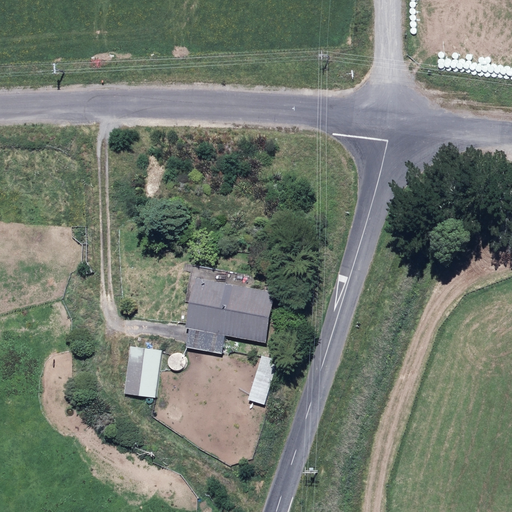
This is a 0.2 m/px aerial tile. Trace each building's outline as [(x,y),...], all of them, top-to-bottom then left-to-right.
[(276,297),(198,281),(188,332),(195,333),(228,340),(265,348),(276,297)] [(224,360),(228,340),(195,333),(190,353),(224,360)] [(181,351),(176,350),(174,350),(172,350),(170,351),(168,352),(166,353),(165,355),(164,356),(164,358),(163,360),(163,362),(164,364),(164,366),(165,368),(167,370),(168,371),(170,372),(172,372),(174,373),(176,373),(178,372),(180,372),(182,371),(183,369),(184,368),(185,366),(186,364),(186,362),(186,360),(186,358),(185,356),(184,354),(183,353),(181,352),(181,351)] [(129,398),(158,402),(163,356),(134,353),(129,398)] [(263,359),(249,404),(267,409),(281,365),(263,359)]
